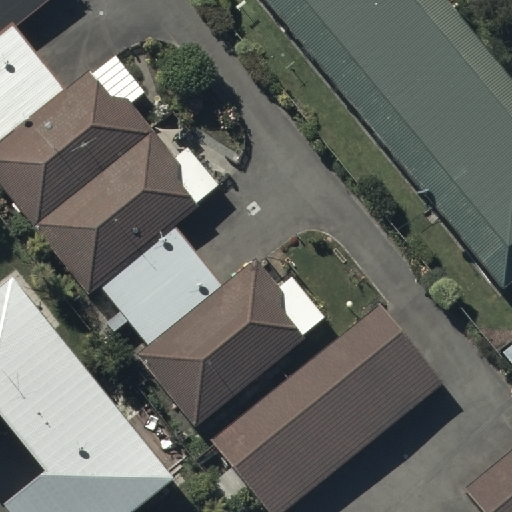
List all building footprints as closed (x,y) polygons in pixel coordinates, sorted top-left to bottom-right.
[(0,0),(0,42),(12,32),(53,0),(0,0)] [(511,93),(435,0),(252,0),(508,312),(511,308),(511,93)] [(0,42),(0,154),(66,100),(12,32),(0,42)] [(0,154),(0,187),(40,237),(156,141),(133,112),(147,101),(117,64),(94,83),(91,80),(66,100),(0,154)] [(177,166),(156,141),(40,237),(91,302),(101,295),(175,235),(199,215),(197,212),(220,194),(189,156),(177,166)] [(223,294),(175,235),(101,295),(150,355),(223,294)] [(223,294),(150,355),(138,365),(198,438),(307,349),(304,345),(327,326),(293,285),(281,294),(258,266),(223,294)] [(156,511),(175,497),(15,293),(0,304),(0,440),(42,494),(19,511),(156,511)] [(213,458),(257,511),(310,511),(448,400),(383,320),(213,458)] [(511,511),(511,456),(460,498),(471,511),(511,511)]
